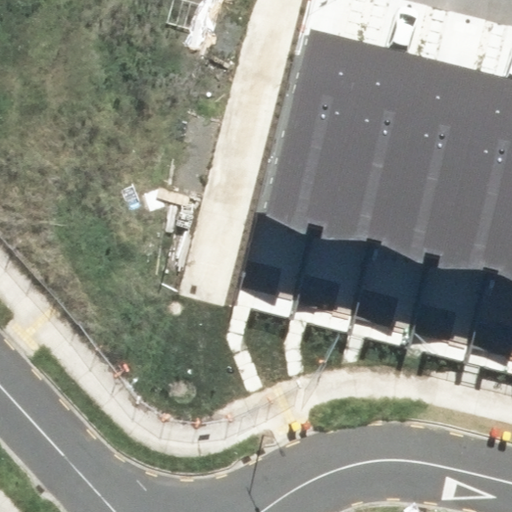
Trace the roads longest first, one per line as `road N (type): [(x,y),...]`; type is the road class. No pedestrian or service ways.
road 1 (residential): [(258,511),(330,458),(427,446),(511,466)]
road 2 (residential): [(0,367),(133,511)]
